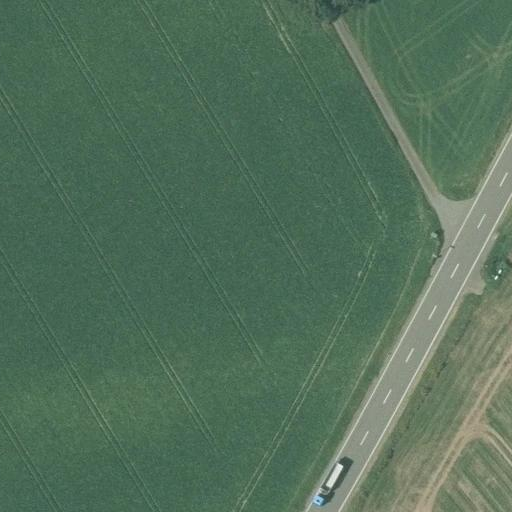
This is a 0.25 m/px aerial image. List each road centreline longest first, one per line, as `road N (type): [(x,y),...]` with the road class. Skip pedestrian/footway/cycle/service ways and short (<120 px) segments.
road 1 (secondary): [(511,164),(321,511)]
road 2 (track): [(325,0),(445,210),(476,230)]
